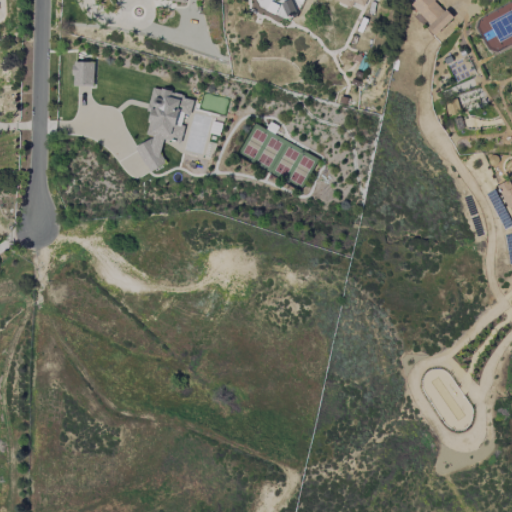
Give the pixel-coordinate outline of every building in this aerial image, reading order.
[(366,0),(363,7),(353,2),(351,8),(334,0),(366,0)] [(435,0),(434,1),(444,11),(446,9),(453,17),(434,36),(427,28),(430,25),(411,5),(416,0),(435,0)] [(73,86),(94,86),(94,62),(73,62),(73,86)] [(136,146),(148,173),(166,164),(161,153),(163,140),(181,143),(184,128),(182,123),(183,117),(191,113),(193,100),(184,99),(182,94),(152,88),(147,111),(149,115),(146,135),(155,137),(136,146)] [(497,185),(508,209),(511,206),(511,181),(511,179),(497,185)]
